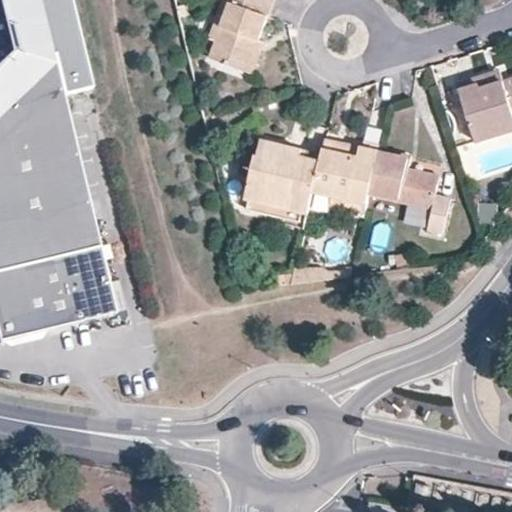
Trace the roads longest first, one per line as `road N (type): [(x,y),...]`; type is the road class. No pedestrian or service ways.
road 1 (residential): [(316,413),(464,339)]
road 2 (tertiary): [(0,415),(162,443)]
road 3 (residential): [(511,18),(410,49),(376,46)]
road 4 (residential): [(376,46),(349,70),(316,52),(318,22),(347,7)]
road 5 (residential): [(498,463),(471,425),(464,339)]
